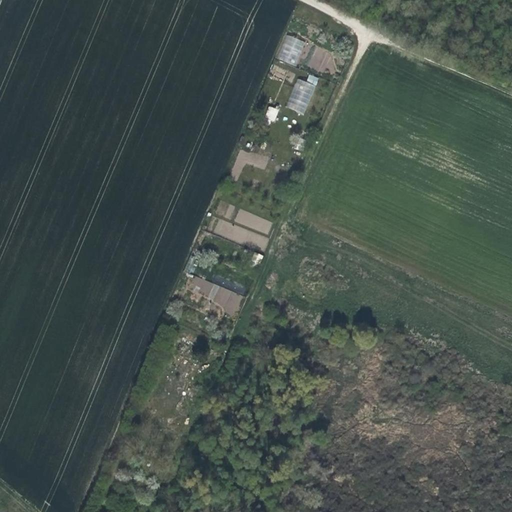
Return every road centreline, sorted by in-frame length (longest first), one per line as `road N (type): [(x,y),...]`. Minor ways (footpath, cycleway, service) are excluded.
road 1 (track): [(178,457),(369,32)]
road 2 (track): [(511,95),(311,0)]
